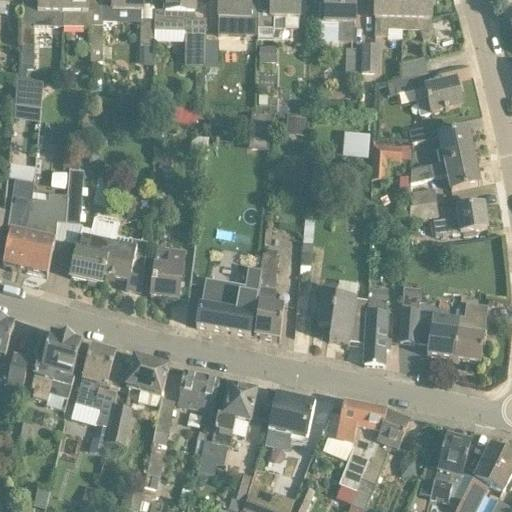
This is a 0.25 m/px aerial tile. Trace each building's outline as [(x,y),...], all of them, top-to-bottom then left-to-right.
[(0,0),(0,8),(8,9),(9,0),(0,0)] [(22,0),(21,52),(21,68),(33,68),(33,52),(33,28),(62,29),(62,0),(37,0),(37,1),(22,0)] [(87,0),(62,0),(62,29),(91,29),(90,66),(102,66),(103,29),(103,2),(103,1),(88,0),(87,0)] [(143,15),(143,0),(112,0),(113,2),(103,2),(103,29),(117,29),(117,14),(143,15)] [(154,16),(154,26),(154,34),(182,34),(181,45),(185,45),(184,72),(205,73),(206,45),(206,23),(194,23),(194,0),(162,0),(162,16),(154,16)] [(218,0),(218,22),(240,22),(240,34),(257,34),(258,22),(250,22),(250,0),(218,0)] [(258,4),(258,22),(257,34),(257,45),(273,45),(274,22),(285,22),(284,33),(297,34),(298,22),(298,0),(271,0),(271,4),(258,4)] [(325,0),(325,9),(320,9),(319,26),(339,27),(339,45),(354,45),(355,0),(325,0)] [(387,41),(388,34),(402,35),(402,23),(403,0),(375,0),(374,41),(387,41)] [(403,0),(402,23),(402,35),(420,35),(423,44),(433,42),(435,42),(435,40),(434,41),(430,24),(431,0),(403,0)] [(153,50),(154,34),(154,26),(140,26),(140,50),(153,50)] [(206,45),(205,73),(217,73),(218,46),(206,45)] [(362,51),(362,54),(361,77),(378,78),(379,51),(362,51)] [(361,77),(362,54),(346,54),(345,77),(361,77)] [(401,85),(418,80),(427,79),(423,63),(401,68),(401,85)] [(421,92),(418,80),(401,85),(395,86),(397,99),(415,95),(421,121),(444,115),(444,117),(448,116),(448,115),(462,112),(456,84),(436,89),(421,92)] [(14,109),(40,113),(42,86),(17,81),(14,109)] [(303,123),(296,123),(296,119),(289,119),(289,135),(303,135),(303,123)] [(428,131),(408,136),(411,148),(431,144),(428,131)] [(440,168),(469,162),(472,161),(466,133),(439,139),(442,154),(437,155),(440,168)] [(370,162),(371,136),(345,135),(344,161),(370,162)] [(373,163),(401,164),(401,152),(373,151),(373,163)] [(479,189),(472,161),(469,162),(440,168),(410,175),(410,181),(410,188),(448,180),(451,195),(479,189)] [(70,174),(68,200),(65,228),(79,229),(84,175),(70,174)] [(409,199),(410,188),(410,181),(400,181),(399,199),(409,199)] [(18,275),(27,236),(28,230),(33,191),(6,189),(4,211),(15,213),(10,237),(2,271),(18,275)] [(411,211),(436,207),(434,194),(410,198),(411,211)] [(44,233),(28,230),(27,236),(18,275),(47,282),(55,246),(56,231),(54,231),(54,227),(65,228),(68,200),(47,199),(44,233)] [(436,207),(411,211),(410,211),(409,227),(428,224),(428,222),(438,221),(436,207)] [(483,209),(463,212),(456,213),(457,223),(433,226),(435,241),(486,234),(483,209)] [(114,249),(116,243),(116,242),(119,229),(116,224),(99,220),(93,223),(89,244),(79,242),(70,282),(101,289),(103,280),(110,249),(114,249)] [(57,247),(73,250),(75,239),(60,236),(57,247)] [(116,243),(114,249),(110,249),(103,280),(128,285),(126,295),(141,298),(147,250),(116,243)] [(150,302),(178,306),(181,286),(184,258),(156,254),(150,302)] [(254,341),(278,345),(283,311),(273,309),(275,296),(274,296),(279,262),(263,259),(260,276),(261,276),(260,283),(258,302),(257,309),(256,308),(254,317),(257,317),(254,341)] [(250,341),(254,317),(256,308),(257,309),(258,302),(260,283),(252,282),(250,289),(240,288),(235,317),(198,311),(195,331),(250,341)] [(364,370),(383,371),(384,354),(388,354),(389,337),(385,337),(387,300),(375,299),(375,290),(367,289),(366,299),(368,299),(365,350),(364,370)] [(328,346),(349,349),(356,303),(340,300),(340,294),(323,292),(318,330),(331,332),(328,346)] [(399,347),(416,348),(419,308),(402,307),(399,347)] [(463,322),(459,321),(453,364),(480,367),(487,312),(465,309),(463,322)] [(426,360),(453,364),(459,321),(432,318),(426,360)] [(0,359),(5,361),(14,329),(0,325),(0,359)] [(32,402),(47,406),(49,399),(67,405),(74,383),(71,383),(81,348),(51,339),(43,367),(38,366),(30,394),(34,395),(32,402)] [(102,406),(97,430),(110,432),(114,411),(116,398),(108,396),(114,376),(111,375),(116,358),(91,351),(77,399),(102,406)] [(29,362),(13,359),(6,393),(22,396),(29,362)] [(169,373),(134,363),(125,392),(160,402),(169,373)] [(178,408),(213,417),(220,386),(184,377),(179,395),(181,395),(178,408)] [(223,470),(227,451),(229,452),(232,439),(246,442),(250,428),(256,396),(229,390),(222,421),(218,420),(212,447),(205,445),(198,478),(213,481),(216,468),(223,470)] [(288,455),(291,440),(307,443),(315,409),(276,401),(265,450),(288,455)] [(174,404),(162,402),(153,446),(164,448),(174,404)] [(344,409),(342,421),(337,445),(351,448),(354,453),(339,489),(356,496),(360,485),(361,485),(382,438),(386,418),(386,417),(344,409)] [(123,450),(131,414),(114,411),(110,432),(107,447),(123,450)] [(386,418),(382,438),(361,485),(360,485),(356,496),(350,511),(353,511),(365,511),(374,490),(375,490),(389,453),(397,456),(409,427),(386,418)] [(430,503),(447,508),(452,491),(448,490),(451,479),(461,482),(470,448),(445,442),(437,473),(427,470),(420,497),(430,500),(430,503)] [(511,461),(489,450),(458,510),(457,511),(476,511),(488,489),(503,497),(511,477),(511,461)] [(288,511),(267,504),(276,477),(254,470),(243,508),(256,511),(288,511)] [(227,507),(241,511),(251,481),(236,477),(227,507)] [(139,511),(142,500),(142,498),(123,494),(119,511),(139,511)]
